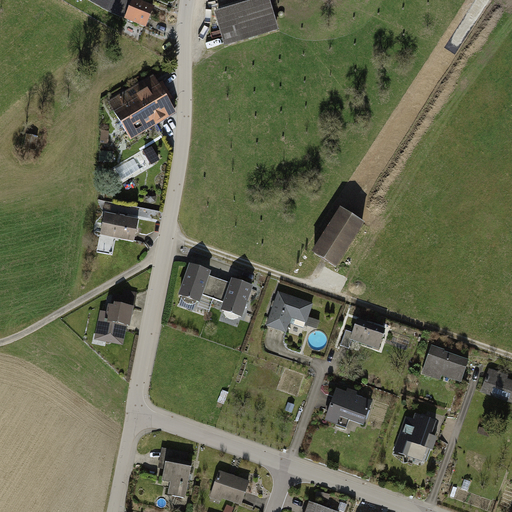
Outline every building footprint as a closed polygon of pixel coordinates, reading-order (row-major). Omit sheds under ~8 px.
[(88,0),(107,11),(127,19),(132,6),(119,0),(88,0)] [(266,0),(259,0),(212,14),(222,47),(276,32),(266,0)] [(133,22),(145,27),(153,9),(134,1),(132,6),(127,19),(126,20),(133,22)] [(157,86),(152,77),(106,104),(129,141),(174,114),(168,104),(174,100),(163,82),(157,86)] [(108,132),(101,131),(99,144),(107,145),(108,132)] [(152,163),(161,160),(155,145),(146,148),(152,163)] [(144,202),(149,207),(156,205),(157,198),(152,193),(146,195),(144,202)] [(364,225),(338,208),(309,252),(335,269),(364,225)] [(132,242),(137,219),(103,213),(99,236),(132,242)] [(209,275),(186,266),(176,296),(179,297),(178,299),(182,304),(188,306),(194,305),(195,303),(198,304),(201,296),(212,300),(219,281),(208,277),(209,275)] [(222,303),(219,311),(223,313),(222,315),(225,319),(231,321),(236,320),(237,318),(240,319),(251,289),(230,281),(229,285),(219,281),(212,300),(222,303)] [(99,312),(93,340),(123,347),(128,319),(131,320),(137,294),(123,291),(121,297),(111,295),(110,300),(106,299),(103,313),(99,312)] [(278,293),(265,328),(285,335),(291,319),(305,324),(304,327),(317,331),(320,323),(307,319),(312,305),(278,293)] [(384,330),(355,320),(351,333),(345,331),(340,347),(348,350),(351,342),(377,351),(384,330)] [(468,361),(430,346),(419,373),(439,380),(440,376),(460,383),(468,361)] [(511,404),(511,381),(498,376),(500,373),(489,369),(480,393),(511,404)] [(335,389),(324,422),(345,429),(348,420),(363,426),(371,401),(354,396),(356,392),(345,388),(343,392),(335,389)] [(404,418),(393,452),(411,458),(410,461),(421,464),(426,449),(432,451),(436,437),(430,435),(435,421),(413,414),(411,420),(404,418)] [(168,496),(185,498),(190,465),(185,464),(186,454),(162,450),(159,467),(164,468),(162,482),(170,483),(168,496)] [(248,481),(217,472),(209,498),(211,499),(210,502),(219,504),(220,500),(241,506),(248,481)] [(470,483),(464,481),(461,489),(467,491),(470,483)] [(328,497),(316,491),(313,496),(326,501),(328,497)] [(334,511),(308,503),(304,511),(334,511)]
